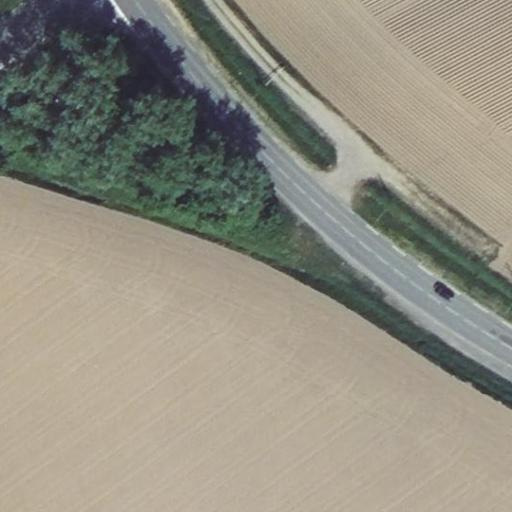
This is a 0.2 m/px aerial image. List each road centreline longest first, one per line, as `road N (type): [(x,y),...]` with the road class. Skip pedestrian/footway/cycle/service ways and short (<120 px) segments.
road 1 (tertiary): [(134,0),(201,87),(312,202),(511,346)]
road 2 (track): [(221,0),(365,169),(312,202)]
